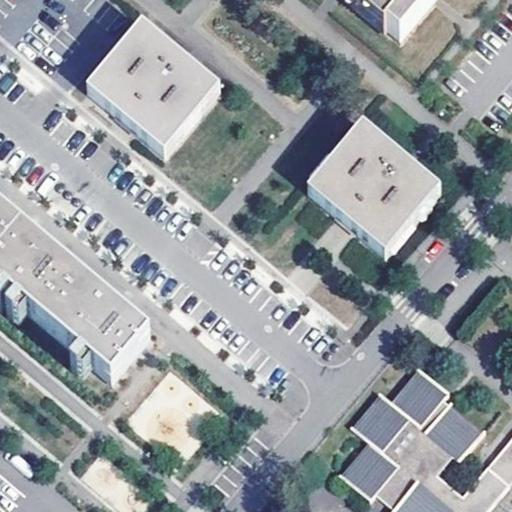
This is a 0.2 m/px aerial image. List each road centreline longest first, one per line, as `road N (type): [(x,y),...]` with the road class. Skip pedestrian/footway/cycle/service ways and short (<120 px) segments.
road 1 (residential): [(0,113),(329,401)]
road 2 (residential): [(511,189),(329,401)]
road 3 (residential): [(329,401),(231,511)]
